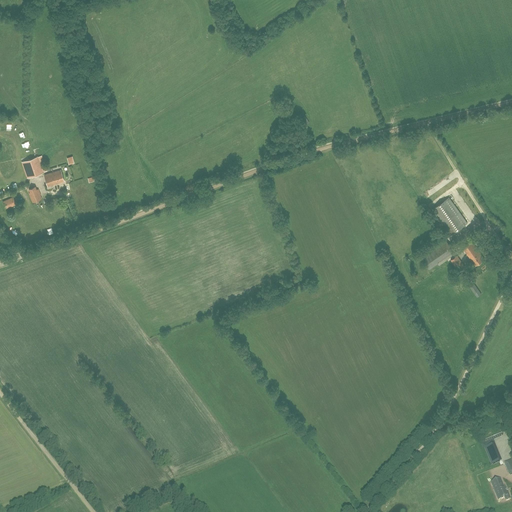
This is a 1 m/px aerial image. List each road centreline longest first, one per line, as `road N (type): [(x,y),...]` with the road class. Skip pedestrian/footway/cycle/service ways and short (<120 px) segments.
road 1 (track): [(511,102),(315,150),(21,258)]
road 2 (track): [(93,511),(0,393)]
road 3 (track): [(439,425),(494,313)]
